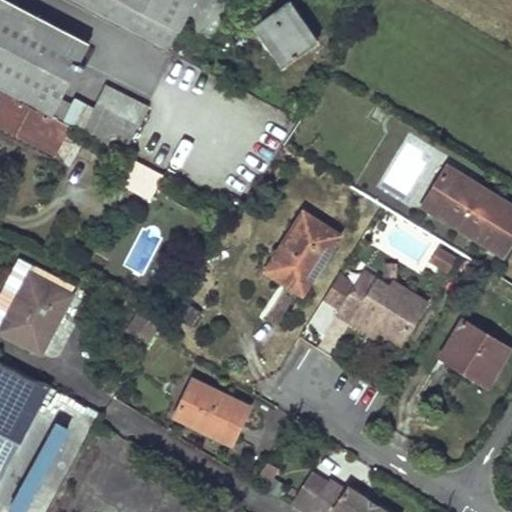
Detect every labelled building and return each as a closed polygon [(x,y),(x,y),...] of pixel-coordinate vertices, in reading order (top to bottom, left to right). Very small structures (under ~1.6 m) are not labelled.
[(0,0),(0,90),(5,93),(47,115),(52,117),(89,46),(0,0)] [(67,0),(169,52),(196,0),(67,0)] [(285,5),(256,26),(284,68),(314,46),(285,5)] [(47,115),(5,93),(0,102),(0,123),(46,148),(60,121),(52,117),(47,115)] [(64,123),(71,127),(82,133),(94,111),(75,101),(64,123)] [(94,111),(82,133),(103,144),(117,114),(97,104),(94,111)] [(117,114),(103,144),(124,155),(139,125),(117,114)] [(60,121),(46,148),(56,154),(71,127),(64,123),(60,121)] [(163,175),(130,158),(117,181),(150,199),(163,175)] [(511,206),(448,167),(423,206),(504,255),(511,241),(511,206)] [(303,213),(265,270),(288,285),(293,278),(308,287),(342,237),(303,213)] [(441,243),(429,259),(447,273),(459,257),(441,243)] [(0,330),(1,331),(35,266),(22,260),(0,303),(0,330)] [(75,287),(35,266),(1,331),(41,352),(75,287)] [(364,273),(357,285),(369,293),(377,281),(364,273)] [(308,287),(293,278),(288,285),(304,295),(308,287)] [(357,285),(339,314),(352,323),(356,317),(380,332),(401,344),(426,304),(392,283),(389,288),(377,281),(369,293),(357,285)] [(380,332),(356,317),(352,323),(376,338),(380,332)] [(464,320),(442,356),(488,385),(511,349),(464,320)] [(0,484),(50,386),(0,359),(0,484)] [(250,407),(195,380),(176,418),(197,429),(199,426),(232,443),(250,407)] [(301,511),(307,511),(327,480),(312,471),(290,505),(301,511)] [(327,480),(307,511),(389,511),(347,486),(344,490),(327,480)]
